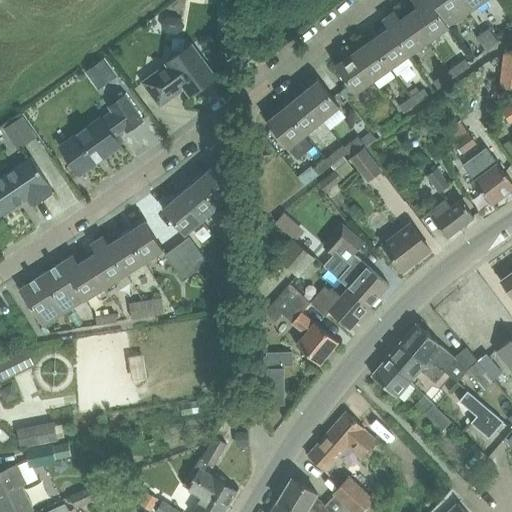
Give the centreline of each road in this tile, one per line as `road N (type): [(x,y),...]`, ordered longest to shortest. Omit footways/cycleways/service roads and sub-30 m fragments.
road 1 (residential): [(372,0),(258,98),(0,272)]
road 2 (tertiary): [(249,511),(392,310),(511,225)]
